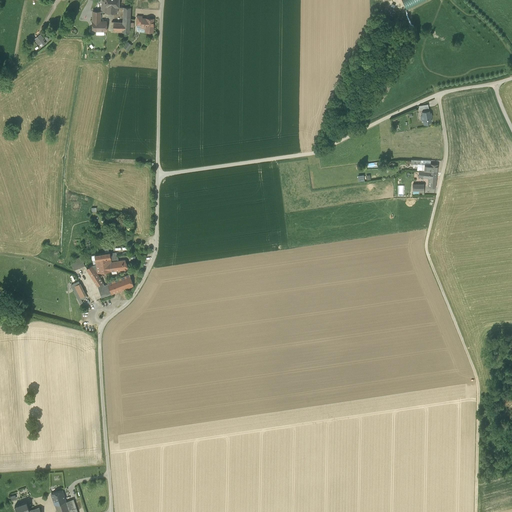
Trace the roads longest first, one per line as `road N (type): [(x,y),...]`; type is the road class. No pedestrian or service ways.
road 1 (unclassified): [(511,78),(438,94),(316,152),(157,175)]
road 2 (unclassified): [(157,175),(153,258),(99,335),(111,511)]
road 3 (track): [(476,511),(479,386),(426,251),(438,192)]
road 4 (unclassified): [(162,0),(157,175)]
